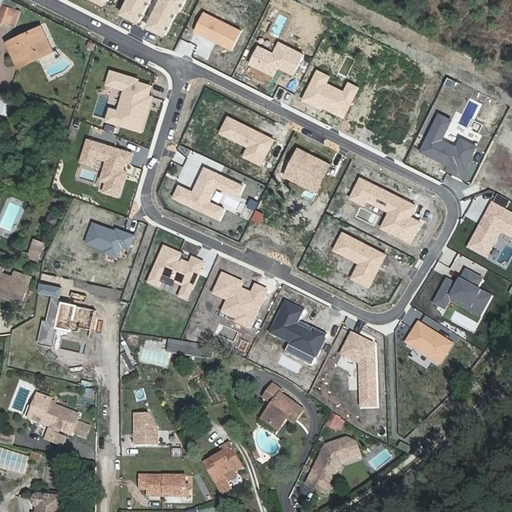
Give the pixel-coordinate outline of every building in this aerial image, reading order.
[(128,0),(121,14),(139,22),(149,0),(128,0)] [(160,0),(148,27),(165,35),(177,11),(179,12),(185,0),(160,0)] [(241,31),(204,12),(195,31),(232,50),(241,31)] [(41,27),(29,32),(31,39),(44,33),(41,27)] [(31,39),(29,32),(7,42),(17,63),(38,54),(39,57),(52,51),(44,33),(31,39)] [(259,46),(250,63),(273,75),(278,66),(293,74),(303,54),(279,42),(273,53),(259,46)] [(18,67),(39,57),(38,54),(17,63),(18,67)] [(142,131),(151,102),(147,101),(148,96),(151,86),(138,82),(138,79),(110,71),(106,84),(124,89),(118,111),(110,108),(106,120),(142,131)] [(318,71),(303,99),(314,105),(315,103),(322,106),(343,117),(358,88),(349,83),(344,93),(325,83),(329,76),(318,71)] [(0,113),(8,116),(12,97),(0,94),(0,113)] [(439,114),(421,151),(449,164),(451,160),(457,164),(458,162),(466,166),(474,149),(459,142),(456,147),(441,139),(451,120),(439,114)] [(261,164),(274,139),(229,116),(222,129),(239,137),(237,141),(249,146),(244,156),(261,164)] [(106,124),(104,130),(113,134),(116,128),(106,124)] [(221,132),(237,141),(239,137),(222,129),(221,132)] [(107,161),(104,170),(111,172),(107,183),(106,183),(103,191),(119,196),(125,178),(121,177),(123,170),(126,161),(130,163),(133,153),(88,139),(81,161),(92,164),(94,157),(107,161)] [(299,147),(288,168),(320,184),(331,163),(299,147)] [(225,207),(210,201),(217,185),(239,195),(244,184),(205,167),(194,191),(180,185),(174,197),(220,218),(225,207)] [(317,191),(320,184),(288,168),(285,175),(317,191)] [(389,212),(388,213),(398,218),(391,232),(411,241),(421,222),(410,217),(416,206),(361,178),(350,198),(364,205),(366,200),(389,212)] [(501,232),(511,237),(511,213),(493,203),(469,247),(487,257),(501,232)] [(382,227),(391,232),(398,218),(388,213),(382,227)] [(116,231),(93,223),(87,242),(106,249),(105,252),(118,257),(121,246),(128,248),(133,235),(117,229),(116,231)] [(369,286),(378,269),(375,268),(378,263),(380,264),(385,254),(343,232),(335,249),(360,262),(352,277),(369,286)] [(32,240),(26,258),(38,261),(44,244),(32,240)] [(175,282),(183,286),(193,290),(204,262),(192,257),(190,262),(181,258),(180,259),(176,258),(179,252),(164,246),(148,282),(159,287),(161,282),(172,287),(175,282)] [(5,272),(2,272),(0,280),(0,296),(22,304),(31,276),(6,268),(5,272)] [(439,293),(438,294),(449,300),(481,316),(492,296),(477,288),(482,278),(466,269),(458,284),(447,279),(439,293)] [(228,300),(227,302),(242,309),(237,319),(236,321),(250,328),(267,290),(256,285),(252,294),(240,288),(236,286),(238,281),(223,274),(214,293),(228,300)] [(58,296),(60,286),(40,282),(37,292),(58,296)] [(188,301),(193,290),(183,286),(179,297),(188,301)] [(444,309),(449,300),(438,294),(433,303),(444,309)] [(44,321),(39,341),(53,344),(56,328),(59,328),(79,333),(81,327),(92,330),(96,309),(63,302),(64,300),(53,298),(48,322),(44,321)] [(223,312),(237,319),(242,309),(227,302),(223,312)] [(304,311),(286,302),(270,333),(289,343),(287,346),(304,354),(300,361),(311,366),(326,335),(312,327),(310,330),(297,324),(299,321),(304,311)] [(310,330),(312,327),(299,321),(297,324),(310,330)] [(419,322),(406,340),(439,363),(451,344),(419,322)] [(53,344),(39,341),(38,346),(54,350),(59,328),(56,328),(53,344)] [(352,332),(347,343),(354,346),(359,335),(352,332)] [(375,342),(359,335),(354,346),(347,343),(342,353),(361,362),(362,405),(377,404),(375,342)] [(190,356),(192,342),(170,339),(168,352),(190,356)] [(213,359),(215,346),(192,342),(190,356),(213,359)] [(284,352),(300,361),(304,354),(287,346),(284,352)] [(292,412),(299,417),(305,409),(281,392),(283,390),(273,383),(264,396),(273,403),(263,418),(279,430),(287,418),(292,412)] [(38,408),(34,421),(50,426),(46,439),(63,445),(65,437),(59,435),(61,430),(73,434),(80,415),(54,405),(50,404),(51,402),(52,400),(37,395),(33,406),(38,408)] [(28,419),(34,421),(38,408),(33,406),(28,419)] [(135,412),(135,444),(158,444),(158,429),(149,412),(135,412)] [(295,423),(299,417),(292,412),(287,418),(295,423)] [(326,425),(340,431),(345,419),(331,413),(326,425)] [(0,431),(0,440),(14,443),(16,435),(0,431)] [(322,442),(306,482),(319,487),(322,479),(330,478),(336,463),(335,460),(358,450),(352,437),(342,433),(322,442)] [(243,466),(230,442),(222,446),(224,452),(205,462),(217,485),(222,493),(232,488),(228,481),(238,476),(235,471),(243,466)] [(182,457),(182,448),(171,448),(171,457),(182,457)] [(186,493),(186,485),(186,476),(140,476),(140,489),(149,489),(149,496),(165,496),(165,492),(186,493)] [(322,479),(319,487),(326,490),(330,478),(322,479)] [(190,485),(186,485),(186,493),(165,492),(165,496),(190,496),(190,485)] [(60,511),(63,498),(43,495),(41,495),(40,495),(39,495),(38,495),(37,496),(36,496),(35,497),(34,498),(33,500),(33,501),(33,502),(33,503),(34,503),(34,504),(34,505),(35,505),(35,506),(36,506),(38,507),(37,511),(60,511)]
